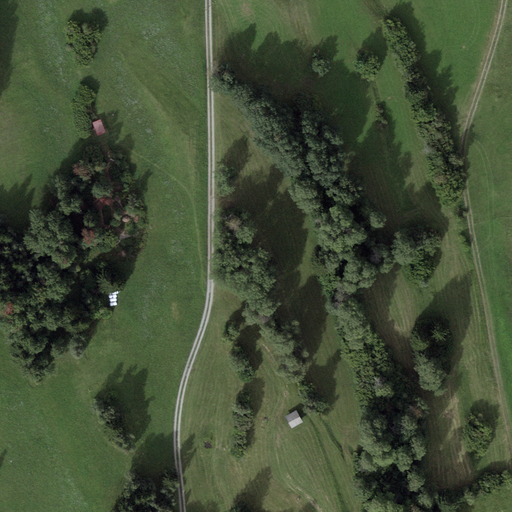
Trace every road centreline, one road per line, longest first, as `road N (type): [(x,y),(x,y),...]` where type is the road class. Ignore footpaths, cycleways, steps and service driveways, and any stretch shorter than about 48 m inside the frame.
road 1 (track): [(208,0),(210,304),(178,411),(182,511)]
road 2 (track): [(504,0),(460,153),(507,427)]
